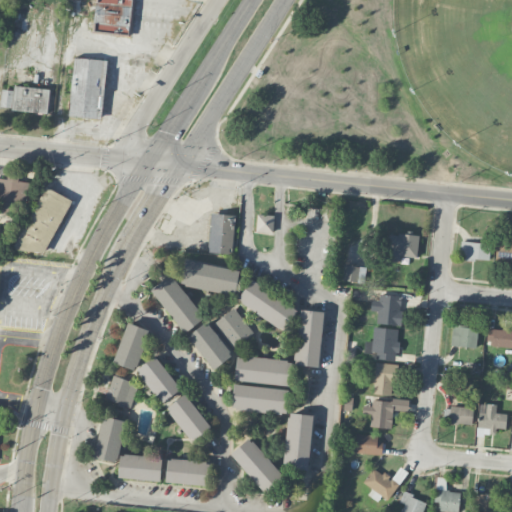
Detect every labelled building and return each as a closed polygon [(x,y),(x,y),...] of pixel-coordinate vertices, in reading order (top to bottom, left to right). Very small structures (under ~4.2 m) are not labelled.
[(96,0),(93,31),(129,35),(132,0),(96,0)] [(68,116),(100,119),(105,60),(73,57),(68,116)] [(49,89),(14,85),(13,90),(2,89),(0,108),(47,113),(49,89)] [(26,182),(18,181),(19,174),(8,173),(7,179),(0,178),(0,200),(2,201),(0,213),(21,216),(26,182)] [(16,246),(44,258),(70,198),(42,186),(16,246)] [(235,215),(210,213),(208,252),(233,253),(235,215)] [(274,215),(256,215),(256,233),(273,233),(274,215)] [(388,234),(387,261),(400,261),(400,256),(418,257),(418,234),(388,234)] [(511,260),(511,259),(511,238),(511,239),(511,234),(499,234),(498,263),(511,263),(511,260)] [(460,259),(488,260),(489,243),(460,241),(460,259)] [(234,295),(239,270),(185,260),(180,285),(234,295)] [(342,280),(364,283),(366,267),(343,265),(342,280)] [(152,286),(181,333),(202,321),(174,274),(152,286)] [(296,309),(249,280),(237,301),(284,329),(296,309)] [(377,311),(377,324),(400,325),(401,295),(379,294),(379,300),(371,300),(371,311),(377,311)] [(234,350),(254,333),(233,307),(213,324),(234,350)] [(294,365),(319,366),(323,311),(298,310),(294,365)] [(187,337),(214,369),(232,354),(205,322),(187,337)] [(114,363),(137,370),(148,329),(126,323),(114,363)] [(451,346),(477,347),(477,327),(452,326),(451,346)] [(397,353),(399,329),(373,327),(372,341),(365,341),(363,352),(377,353),(377,358),(392,360),(392,352),(397,353)] [(511,347),(511,329),(488,329),(487,346),(511,347)] [(237,354),(234,379),(288,387),(292,361),(237,354)] [(181,388),(154,355),(136,370),(162,403),(181,388)] [(372,393),(392,396),(397,365),(377,362),(372,393)] [(106,399),(130,407),(138,384),(114,375),(106,399)] [(232,410),(287,413),(288,388),(233,385),(232,410)] [(166,408),(192,442),(210,427),(184,394),(166,408)] [(392,428),(392,410),(408,411),(409,400),(372,399),(371,406),(362,406),(362,414),(371,414),(370,427),(392,428)] [(496,404),(479,403),(477,428),(493,429),(493,428),(506,429),(507,414),(495,413),(496,404)] [(473,408),(451,405),(449,422),(471,425),(473,408)] [(282,467),(307,470),(313,415),(288,412),(282,467)] [(126,421),(103,416),(93,457),(116,463),(126,421)] [(381,436),(354,433),(352,452),(379,455),(381,436)] [(266,493),(285,476),(248,437),(230,455),(266,493)] [(118,478),(160,480),(161,457),(119,454),(118,478)] [(168,457),(165,481),(206,486),(209,463),(168,457)] [(388,500),(407,471),(400,467),(391,479),(373,467),(363,482),(372,488),(368,495),(377,501),(381,495),(388,500)] [(460,492),(444,491),(445,478),(436,477),(434,502),(439,502),(439,511),(458,511),(460,492)] [(399,502),(404,504),(400,511),(422,511),(427,502),(403,492),(399,502)] [(511,511),(511,494),(471,494),(470,511),(511,511)]
